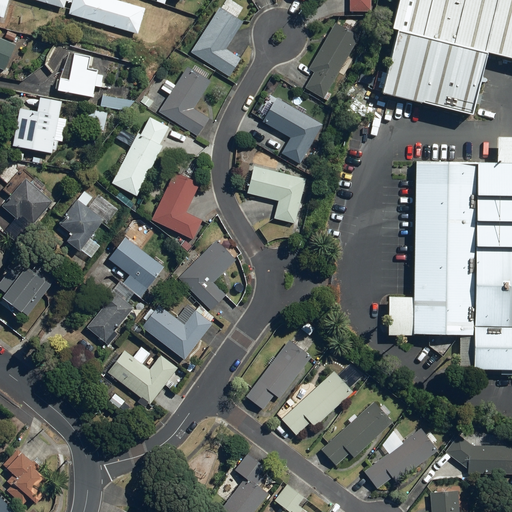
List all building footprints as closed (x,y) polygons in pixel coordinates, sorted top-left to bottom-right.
[(0,0),(0,20),(1,21),(7,0),(31,0),(63,10),(65,0),(0,0)] [(136,36),(143,10),(109,0),(67,0),(66,3),(71,4),(68,16),(136,36)] [(346,0),(346,12),(370,13),(370,0),(346,0)] [(511,0),(396,0),(389,29),(395,31),(379,94),(469,116),(484,53),(511,60),(511,0)] [(219,10),(190,55),(231,76),(242,59),(226,49),(242,24),(219,10)] [(336,24),(308,68),(313,71),(302,88),(321,99),(359,38),(336,24)] [(0,71),(4,72),(14,45),(0,39),(0,71)] [(54,82),(54,93),(90,98),(91,87),(100,87),(100,77),(96,76),(96,73),(86,72),(87,56),(69,56),(68,83),(54,82)] [(157,112),(196,137),(209,117),(193,107),(208,84),(185,68),(157,112)] [(128,97),(100,95),(99,107),(127,108),(128,97)] [(144,95),(138,103),(150,111),(155,104),(144,95)] [(276,98),(263,123),(291,139),(282,153),(301,163),(322,124),(276,98)] [(31,114),(16,111),(9,151),(49,158),(59,103),(33,99),(31,114)] [(106,111),(80,107),(78,127),(103,131),(106,111)] [(136,134),(110,182),(134,195),(161,145),(160,144),(167,129),(149,120),(140,137),(136,134)] [(471,340),(475,164),(415,162),(411,339),(457,340),(471,340)] [(511,370),(511,164),(475,164),(471,340),(457,340),(456,369),(511,370)] [(243,197),(277,203),(275,223),(297,227),(305,177),(249,167),(243,197)] [(170,175),(150,217),(192,240),(202,221),(184,212),(196,188),(170,175)] [(0,207),(15,220),(18,217),(32,226),(51,204),(22,180),(0,205),(0,207)] [(82,192),(56,227),(68,236),(64,242),(80,254),(81,252),(90,259),(98,248),(89,241),(104,221),(108,224),(116,212),(95,196),(93,200),(82,192)] [(163,268),(124,237),(106,259),(126,276),(110,296),(111,297),(85,329),(104,344),(100,348),(108,355),(115,347),(111,343),(119,334),(116,331),(133,309),(126,304),(133,295),(138,299),(163,268)] [(215,240),(176,279),(209,313),(226,297),(214,285),(237,263),(215,240)] [(0,250),(0,268),(9,256),(0,250)] [(17,276),(6,268),(0,276),(0,290),(4,294),(0,298),(0,302),(24,320),(48,288),(22,269),(17,276)] [(156,305),(141,327),(184,361),(211,326),(194,312),(183,325),(156,305)] [(261,410),(273,395),(278,399),(309,359),(287,342),(244,396),(261,410)] [(120,350),(104,373),(149,407),(176,369),(160,357),(149,372),(141,367),(150,355),(141,348),(133,359),(120,350)] [(332,371),(279,420),(295,437),(309,424),(311,427),(350,392),(346,387),(349,384),(340,374),(337,377),(332,371)] [(114,394),(107,401),(117,411),(124,403),(114,394)] [(372,402),(318,450),(334,467),(347,455),(351,459),(390,423),(372,402)] [(420,429),(361,471),(376,489),(389,479),(391,482),(436,450),(420,429)] [(455,436),(444,452),(464,468),(465,474),(511,476),(511,446),(469,445),(455,436)] [(1,467),(11,477),(5,482),(9,486),(5,490),(21,506),(26,502),(31,507),(41,498),(31,488),(39,480),(26,467),(31,462),(19,449),(1,467)] [(244,480),(215,511),(252,511),(265,498),(255,489),(264,479),(257,473),(261,468),(246,455),(233,470),(244,480)] [(511,480),(511,479),(502,490),(511,498),(511,497),(511,480)] [(282,511),(300,511),(302,510),(295,504),(301,496),(285,484),(271,503),(282,511)] [(430,511),(458,511),(459,492),(431,491),(430,511)] [(0,511),(11,511),(0,499),(0,511)]
